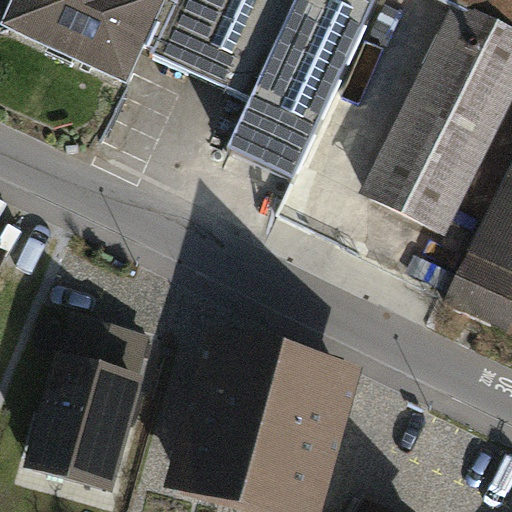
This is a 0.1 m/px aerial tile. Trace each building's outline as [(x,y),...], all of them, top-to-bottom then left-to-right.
[(176,0),(174,6),(161,0),(23,0),(10,29),(124,81),(139,47),(153,54),(151,59),(265,111),(316,0),(176,0)] [(511,87),(511,0),(437,0),(461,12),(367,197),(439,233),(511,87)] [(511,171),(473,247),(511,267),(511,171)] [(509,328),(511,322),(511,279),(467,259),(447,300),(509,328)] [(76,322),(64,367),(133,386),(146,340),(76,322)] [(244,504),(283,363),(222,347),(210,388),(200,385),(197,397),(207,399),(183,487),(244,504)] [(342,380),(283,363),(244,504),(272,511),(306,511),(328,434),(350,440),(357,413),(334,407),(342,380)] [(110,480),(136,387),(133,386),(64,367),(61,367),(35,460),(110,480)]
